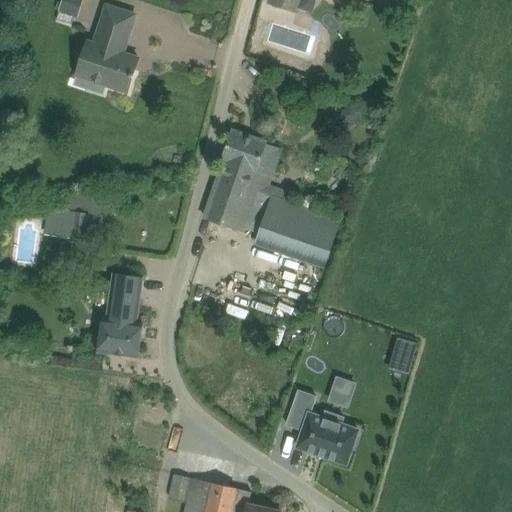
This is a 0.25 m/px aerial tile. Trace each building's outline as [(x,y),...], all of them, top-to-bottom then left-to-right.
[(79,18),(84,0),(62,0),(59,12),(60,12),(73,17),(79,18)] [(270,0),(270,2),(298,11),(299,8),(301,0),(270,0)] [(128,92),(136,69),(139,58),(123,53),(136,15),(105,5),(93,41),(87,39),(76,75),(92,80),(89,90),(104,95),(107,85),(128,92)] [(346,108),(357,124),(371,115),(361,98),(346,108)] [(283,149),(269,144),(269,143),(233,130),(223,160),(225,161),(205,218),(244,231),(245,228),(260,233),(274,195),(289,201),(293,191),(270,184),(274,174),(283,149)] [(93,215),(71,212),(67,238),(89,241),(93,215)] [(137,322),(144,277),(115,272),(109,316),(103,315),(96,351),(139,357),(144,323),(137,322)] [(398,339),(395,350),(415,356),(418,343),(398,337),(397,338),(398,339)] [(329,402),(352,406),(357,380),(334,376),(329,402)] [(304,431),(298,448),(347,465),(359,431),(342,425),(345,418),(326,412),(323,419),(311,415),(317,397),(299,391),(287,425),(304,431)] [(186,502),(191,478),(176,474),(171,499),(186,502)] [(282,511),(250,503),(252,492),(237,488),(195,478),(187,511),(282,511)]
